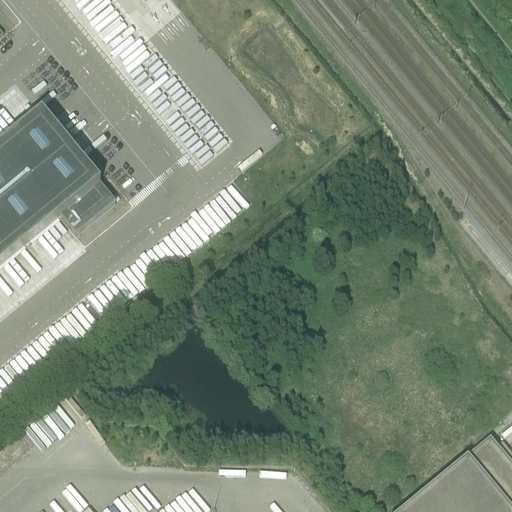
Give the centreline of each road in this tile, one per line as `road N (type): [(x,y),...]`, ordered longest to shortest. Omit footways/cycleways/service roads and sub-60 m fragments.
road 1 (unknown): [(0,349),(199,186)]
road 2 (unknown): [(199,186),(243,148),(245,129),(122,0)]
road 3 (track): [(394,0),(511,142)]
road 4 (unknown): [(133,103),(0,216)]
